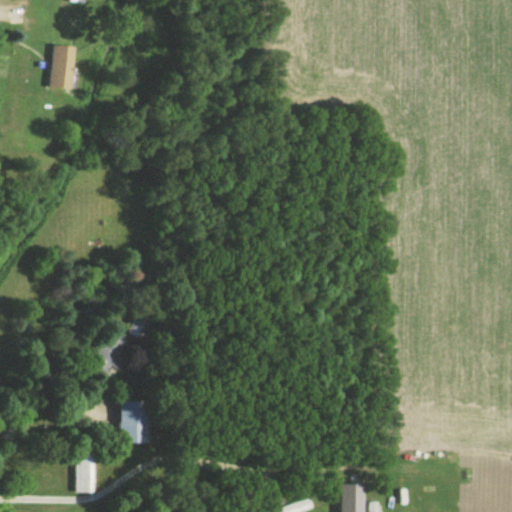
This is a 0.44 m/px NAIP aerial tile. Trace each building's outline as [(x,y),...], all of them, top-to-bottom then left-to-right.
[(67,93),(70,50),(49,48),(46,91),(67,93)] [(122,337),(102,327),(83,367),(104,376),(122,337)] [(115,445),(144,445),(144,403),(115,403),(115,445)] [(89,495),(89,447),(71,447),(71,495),(89,495)] [(305,511),(309,511),(306,500),(266,511),(305,511)]
